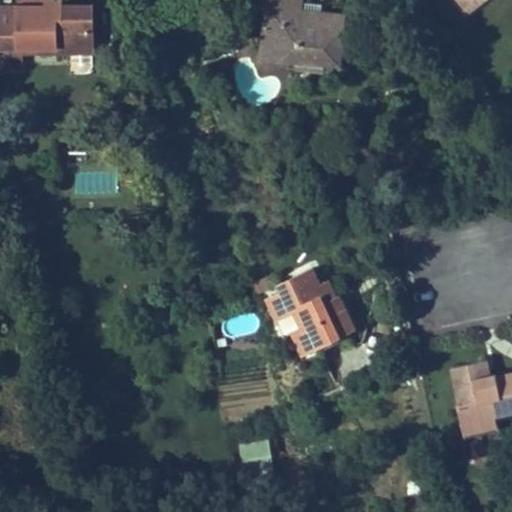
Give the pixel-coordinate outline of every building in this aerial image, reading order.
[(307,0),(269,0),(269,36),(287,36),(287,66),(308,67),(315,57),(326,57),(335,67),(356,67),(357,18),(331,17),(330,22),(307,22),(307,0)] [(479,0),(440,0),(450,17),(479,0)] [(16,20),(57,22),(57,4),(17,3),(16,20)] [(16,20),(0,19),(0,80),(15,82),(15,71),(16,63),(50,64),(50,72),(87,74),(89,23),(57,22),(16,20)] [(287,36),(269,36),(269,66),(287,66),(287,36)] [(315,57),(308,67),(308,73),(334,74),(335,67),(326,57),(315,57)] [(15,71),(50,72),(50,64),(16,63),(15,71)] [(281,297),(268,302),(278,324),(298,316),(304,331),(291,338),(301,359),(314,353),(344,341),(338,328),(347,324),(343,314),(333,318),(328,308),(335,305),(327,288),(319,292),(312,277),(279,291),(281,297)] [(338,304),(335,305),(328,308),(333,318),(343,314),(338,304)] [(352,337),(347,324),(338,328),(344,341),(352,337)] [(347,349),(344,341),(314,353),(318,361),(347,349)] [(267,362),(224,362),(224,387),(267,387),(267,362)] [(484,387),(494,384),(489,367),(480,369),(484,387)] [(511,424),(511,387),(501,391),(499,383),(494,384),(484,387),(480,369),(454,376),(464,412),(454,415),(460,440),(496,430),(496,429),(511,424)] [(496,430),(460,440),(464,451),(500,441),(496,430)] [(242,475),(272,475),(271,442),(242,443),(242,475)]
